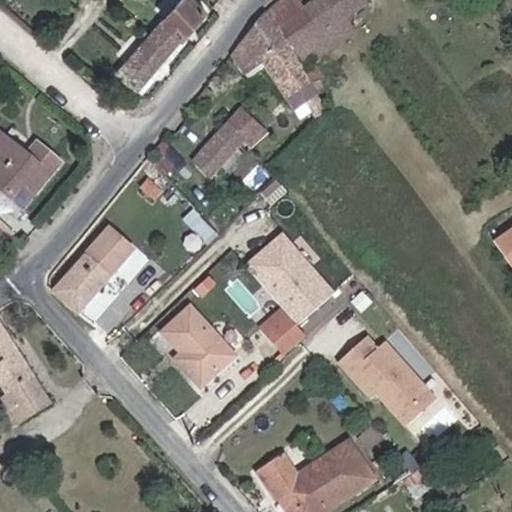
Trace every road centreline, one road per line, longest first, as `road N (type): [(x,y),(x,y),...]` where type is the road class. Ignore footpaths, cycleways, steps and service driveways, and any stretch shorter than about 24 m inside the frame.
road 1 (unclassified): [(46,272),(251,511)]
road 2 (unclassified): [(0,20),(157,154)]
road 3 (unclassified): [(157,154),(272,0)]
road 4 (unclassified): [(46,272),(157,154)]
